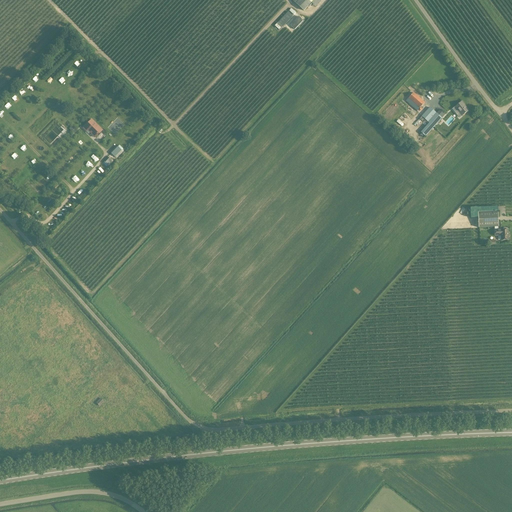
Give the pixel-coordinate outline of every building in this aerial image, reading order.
[(291,0),(296,4),(303,11),(311,3),(315,7),(322,0),(291,0)] [(279,30),(293,16),(288,12),(275,26),(279,30)] [(288,28),(292,32),(305,20),(300,16),(288,28)] [(408,98),(405,101),(413,108),(417,112),(419,109),(425,103),(413,92),(410,96),(409,94),(407,97),(408,98)] [(469,111),(462,102),(455,107),(462,116),(469,111)] [(441,118),(430,108),(421,117),(429,124),(421,133),(425,137),(441,118)] [(119,118),(115,121),(121,128),(125,125),(119,118)] [(88,127),(97,135),(102,129),(91,119),(84,128),(86,129),(88,127)] [(112,130),(115,133),(121,128),(118,125),(112,130)] [(115,157),(121,150),(117,146),(110,153),(115,157)] [(112,161),(113,160),(109,157),(104,162),(108,166),(112,162),(112,161)] [(478,228),(498,227),(498,212),(478,213),(478,228)] [(500,230),(498,230),(494,230),(494,236),(501,236),(501,240),(509,240),(508,229),(500,230)] [(101,398),(96,403),(100,406),(104,402),(101,398)]
